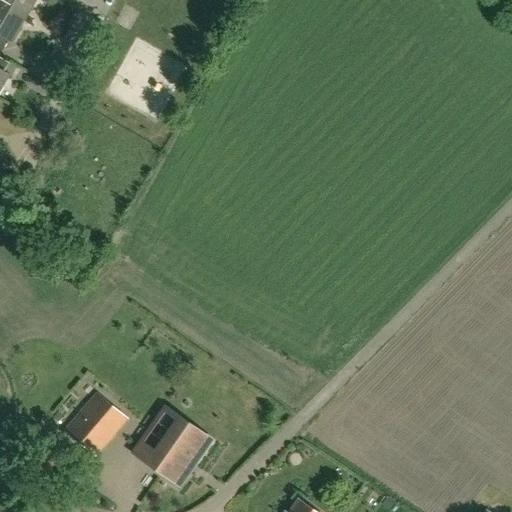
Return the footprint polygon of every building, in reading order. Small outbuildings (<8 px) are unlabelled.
[(0,0),(0,4),(26,20),(37,0),(0,0)] [(0,34),(13,42),(26,20),(0,4),(0,34)] [(0,90),(9,75),(4,72),(9,63),(0,57),(0,90)] [(127,419),(97,393),(66,431),(97,456),(127,419)] [(142,440),(133,453),(179,486),(211,440),(194,428),(193,430),(187,426),(188,424),(165,407),(155,421),(171,433),(158,451),(142,440)] [(44,474),(58,462),(39,439),(25,452),(44,474)] [(314,511),(299,501),(291,511),(314,511)]
